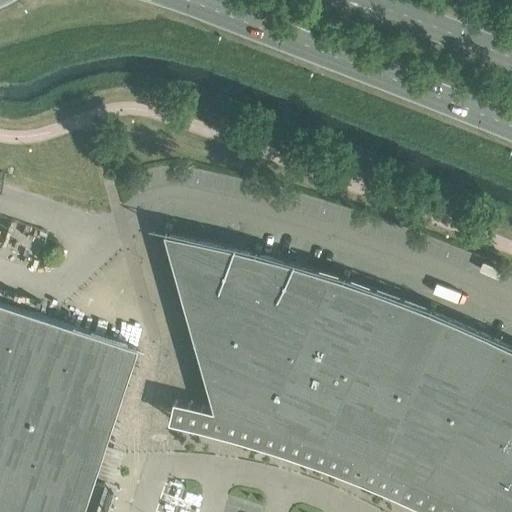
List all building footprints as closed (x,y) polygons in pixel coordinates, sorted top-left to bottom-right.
[(265,427),(267,427),(316,269),(286,260),(260,253),(262,246),(255,244),(253,251),(227,245),(197,238),(171,233),(172,225),(165,224),(164,232),(165,232),(165,234),(177,275),(193,331),(215,409),(214,409),(214,412),(217,413),(217,410),(227,413),(227,415),(230,416),(231,413),(241,416),(240,419),(243,420),(244,417),(254,420),(253,423),(256,424),(257,421),(266,424),(265,427)] [(317,443),(318,444),(374,288),(348,279),(350,272),(344,270),(341,277),(316,269),(267,427),(269,428),(269,425),(279,428),(278,431),(281,432),(282,429),(292,432),(291,435),(294,436),(295,433),(305,436),(304,439),(307,440),(308,437),(318,441),(317,443)] [(367,463),(369,463),(434,303),(431,301),(428,309),(402,299),(374,288),(318,444),(320,445),(321,442),(330,445),(329,448),(332,449),(333,446),(343,450),(342,453),(345,454),(346,451),(356,455),(355,458),(357,459),(359,456),(368,460),(367,463)] [(0,511),(91,511),(102,483),(91,479),(135,346),(0,301),(0,511)] [(417,484),(418,484),(487,334),(459,322),(434,311),(437,304),(434,303),(369,463),(370,464),(371,461),(381,465),(380,468),(382,469),(384,466),(393,470),(392,473),(395,474),(396,471),(406,476),(404,478),(407,480),(408,477),(418,481),(417,484)] [(465,507),(467,508),(511,419),(511,344),(511,346),(487,334),(418,484),(419,485),(421,483),(430,487),(429,490),(432,491),(433,488),(442,493),(441,495),(444,497),(445,494),(454,499),(453,502),(456,503),(457,500),(467,505),(465,507)] [(511,511),(511,419),(467,508),(468,509),(469,506),(479,511),(478,511),(511,511)]
